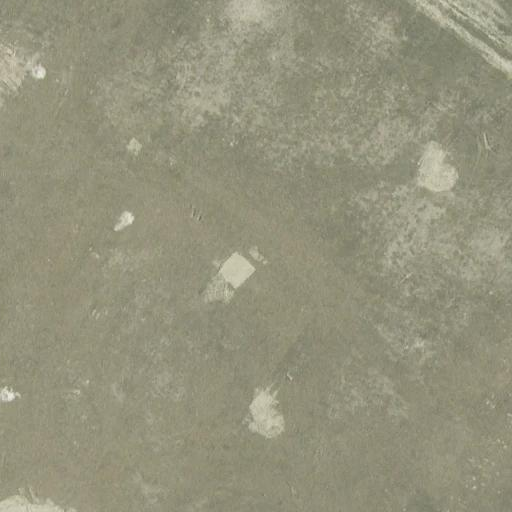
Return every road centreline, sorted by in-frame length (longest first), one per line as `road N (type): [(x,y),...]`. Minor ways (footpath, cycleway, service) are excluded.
road 1 (unknown): [(194,511),(0,373)]
road 2 (unknown): [(0,119),(87,0)]
road 3 (unknown): [(411,0),(511,71)]
